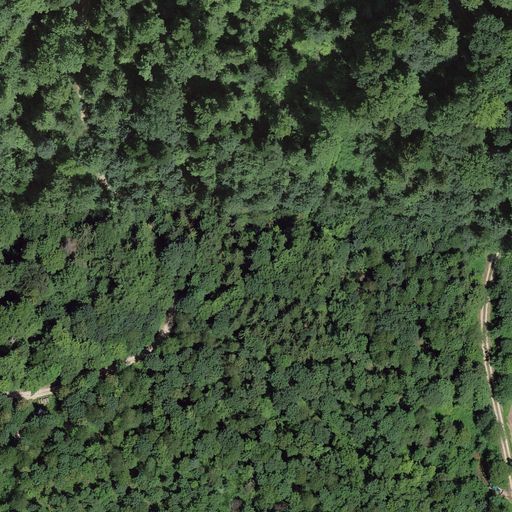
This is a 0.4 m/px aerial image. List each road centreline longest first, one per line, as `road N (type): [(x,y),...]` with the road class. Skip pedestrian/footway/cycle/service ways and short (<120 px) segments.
road 1 (track): [(0,390),(21,395),(110,370),(160,345),(172,322),(159,256),(111,193),(87,142),(82,0)]
road 2 (track): [(511,482),(492,399),(483,309),(511,174)]
road 3 (track): [(141,357),(132,408),(141,443),(229,492),(333,511)]
road 4 (track): [(511,138),(492,71),(451,0)]
